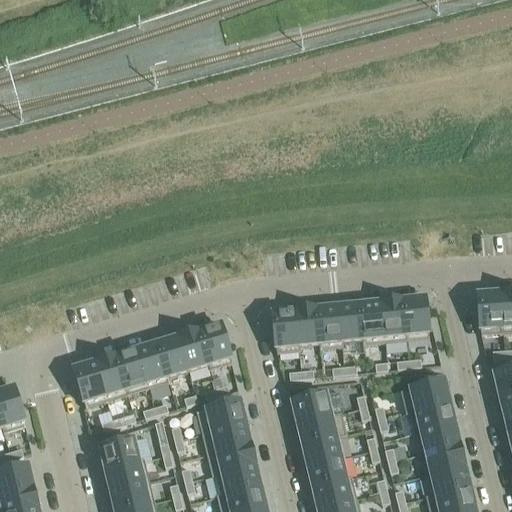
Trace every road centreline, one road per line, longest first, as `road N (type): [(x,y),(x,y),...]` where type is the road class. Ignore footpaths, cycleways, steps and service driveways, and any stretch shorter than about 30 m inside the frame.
road 1 (residential): [(445,273),(499,511)]
road 2 (residential): [(295,511),(244,295)]
road 3 (residential): [(38,357),(244,295)]
road 4 (residential): [(244,295),(445,273)]
road 5 (residential): [(38,357),(76,511)]
